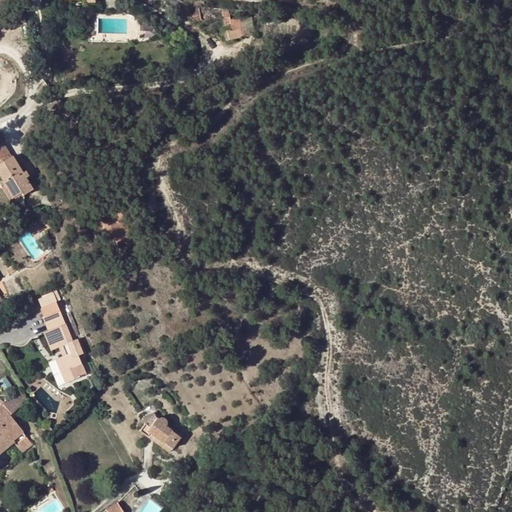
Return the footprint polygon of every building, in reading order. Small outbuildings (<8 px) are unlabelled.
[(198,5),(188,7),(191,19),(191,22),(200,20),(198,5)] [(182,20),(191,19),(188,7),(180,8),(182,20)] [(232,40),(243,37),(241,28),(234,30),(230,18),(225,19),(228,31),(229,31),(232,40)] [(22,192),(24,195),(33,190),(26,178),(23,172),(21,169),(18,163),(13,156),(12,156),(3,142),(0,144),(0,174),(4,181),(3,181),(13,198),(22,192)] [(99,216),(103,226),(109,225),(117,244),(131,239),(120,208),(99,216)] [(111,246),(117,244),(109,225),(103,226),(111,246)] [(7,269),(11,274),(17,270),(13,265),(7,269)] [(56,302),(57,302),(54,295),(39,302),(41,308),(56,302)] [(73,342),(60,311),(56,302),(41,308),(45,317),(43,317),(49,331),(47,332),(54,349),(62,346),(66,355),(60,358),(66,371),(70,369),(74,379),(86,374),(79,356),(83,355),(77,340),(73,342)] [(66,384),(75,380),(70,369),(66,371),(60,358),(55,360),(66,384)] [(32,444),(9,415),(27,400),(21,390),(0,407),(0,452),(13,442),(22,452),(32,444)] [(140,430),(147,436),(152,430),(158,434),(156,437),(171,449),(180,437),(165,426),(167,422),(165,418),(158,418),(156,417),(155,415),(153,412),(142,418),(144,424),(140,430)] [(39,435),(46,431),(42,426),(36,430),(39,435)] [(169,452),(171,449),(156,437),(158,434),(152,430),(147,436),(169,452)] [(102,511),(122,511),(118,503),(107,509),(102,511)]
